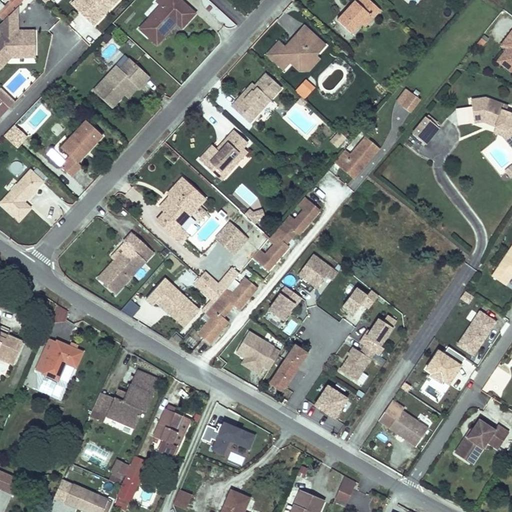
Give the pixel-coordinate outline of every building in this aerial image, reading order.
[(0,0),(0,15),(4,19),(22,0),(9,0),(10,0),(5,5),(0,0)] [(87,0),(74,0),(70,4),(77,11),(87,0)] [(116,0),(87,0),(77,11),(91,25),(106,11),(104,8),(106,5),(109,8),(116,0)] [(159,6),(138,28),(146,36),(153,28),(160,34),(169,24),(166,22),(170,18),(176,24),(180,28),(195,12),(181,0),(155,0),(154,1),(159,6)] [(352,0),(336,18),(352,33),(361,23),(369,14),(372,17),(380,9),(370,0),(352,0)] [(16,8),(0,23),(0,64),(1,65),(9,57),(26,56),(26,45),(34,45),(34,34),(22,34),(22,36),(16,37),(16,30),(16,8)] [(369,14),(361,23),(364,25),(372,17),(369,14)] [(169,24),(160,34),(153,28),(146,36),(157,45),(176,24),(170,18),(166,22),(169,24)] [(266,55),(282,70),(289,63),(293,59),(303,69),(315,57),(325,45),(305,26),(294,37),(296,39),(286,49),(284,48),(278,42),(266,55)] [(511,29),(501,44),(507,48),(497,60),(511,71),(511,29)] [(286,49),(296,39),(294,37),(284,48),(286,49)] [(315,57),(303,69),(308,73),(320,61),(315,57)] [(125,74),(134,64),(128,59),(119,69),(125,74)] [(289,63),(300,73),(303,69),(293,59),(289,63)] [(93,90),(112,108),(124,94),(121,91),(125,87),(129,90),(135,84),(138,87),(139,88),(148,77),(134,64),(125,74),(119,69),(116,66),(93,90)] [(280,88),(265,74),(254,87),(257,90),(253,94),(251,93),(244,101),(239,97),(230,107),(240,117),(244,113),(251,120),(280,88)] [(300,86),(308,93),(313,88),(306,80),(300,86)] [(121,91),(124,94),(128,97),(138,87),(135,84),(129,90),(125,87),(121,91)] [(239,97),(244,101),(251,93),(253,94),(257,90),(254,87),(251,85),(239,97)] [(420,99),(413,93),(403,106),(410,112),(420,99)] [(2,102),(7,108),(13,103),(7,97),(2,102)] [(472,99),(475,122),(483,121),(497,126),(500,128),(501,126),(507,128),(506,130),(511,136),(511,113),(505,111),(507,106),(485,98),(472,99)] [(251,120),(244,113),(240,117),(248,124),(251,120)] [(426,113),(425,115),(437,125),(438,123),(426,113)] [(437,125),(425,115),(411,131),(424,142),(437,125)] [(59,166),(70,176),(79,166),(76,162),(84,154),(82,151),(85,148),(87,150),(101,135),(85,120),(59,148),(68,156),(59,166)] [(500,128),(497,126),(494,132),(502,135),(511,147),(511,136),(506,130),(507,128),(501,126),(500,128)] [(349,133),(343,128),(340,131),(339,131),(331,140),(338,147),(346,137),(349,133)] [(198,159),(217,176),(221,172),(224,175),(237,162),(232,157),(242,146),(246,142),(233,130),(223,141),(226,143),(218,152),(215,150),(211,145),(198,159)] [(424,142),(411,131),(410,133),(423,144),(424,142)] [(379,149),(366,137),(351,155),(345,150),(334,162),(347,173),(352,168),(358,174),(379,149)] [(218,152),(226,143),(223,141),(215,150),(218,152)] [(232,157),(237,162),(247,151),(242,146),(232,157)] [(358,174),(352,168),(347,173),(353,179),(358,174)] [(0,200),(0,203),(17,220),(29,207),(23,201),(42,181),(29,169),(0,200)] [(155,220),(171,234),(204,198),(182,177),(166,193),(169,196),(173,200),(163,211),(155,220)] [(158,207),(163,211),(173,200),(169,196),(158,207)] [(320,210),(305,197),(269,238),(253,258),(268,271),(287,249),(286,244),(296,232),(301,232),(320,210)] [(247,212),(251,223),(265,217),(261,206),(247,212)] [(243,238),(229,225),(224,232),(222,230),(215,238),(231,253),(243,238)] [(97,277),(114,293),(145,259),(139,255),(147,247),(130,232),(122,241),(123,241),(127,245),(113,260),(97,277)] [(113,260),(127,245),(123,241),(110,257),(113,260)] [(139,255),(145,259),(152,252),(147,247),(139,255)] [(511,253),(509,251),(498,266),(511,274),(511,272),(511,265),(506,262),(511,253)] [(313,254),(299,274),(317,288),(327,275),(333,279),(337,273),(313,254)] [(511,274),(498,266),(492,275),(505,283),(511,274)] [(220,296),(227,288),(233,281),(226,275),(218,284),(204,271),(199,277),(214,291),(220,296)] [(165,277),(150,294),(146,298),(155,306),(158,302),(184,326),(199,309),(177,288),(171,283),(165,277)] [(214,291),(199,277),(194,282),(210,297),(215,302),(220,296),(214,291)] [(206,313),(205,313),(211,318),(198,333),(210,344),(227,324),(226,320),(223,317),(233,305),(237,308),(241,308),(257,288),(245,278),(233,293),(227,288),(220,296),(215,302),(214,303),(211,306),(206,313)] [(299,296),(287,287),(270,311),(284,321),(296,304),(294,303),(299,296)] [(367,296),(357,288),(344,306),(355,314),(363,303),(369,308),(378,295),(372,290),(367,296)] [(474,296),(465,290),(460,299),(468,304),(474,296)] [(215,302),(210,297),(201,308),(206,313),(211,306),(214,303),(215,302)] [(140,308),(131,300),(123,310),(133,317),(140,308)] [(62,324),(69,311),(56,304),(49,316),(62,324)] [(472,355),(495,321),(480,310),(456,345),(472,355)] [(394,327),(380,318),(372,331),(369,329),(360,343),(365,345),(375,352),(380,355),(385,348),(382,345),(394,327)] [(0,332),(1,334),(7,337),(8,333),(10,329),(0,324),(0,332)] [(0,352),(16,359),(24,340),(8,333),(7,337),(1,334),(0,332),(0,352)] [(273,348),(248,333),(236,353),(245,359),(242,364),(258,374),(262,366),(269,370),(279,352),(273,349),(273,348)] [(173,339),(178,343),(181,339),(176,335),(173,339)] [(57,341),(44,373),(59,379),(66,362),(76,367),(82,352),(57,341)] [(308,353),(295,345),(270,383),(281,390),(283,387),(285,388),(308,353)] [(375,352),(365,345),(360,352),(353,347),(348,354),(350,355),(340,370),(356,380),(375,352)] [(447,382),(465,358),(449,347),(445,353),(432,371),(447,382)] [(426,367),(432,371),(445,353),(439,350),(426,367)] [(16,359),(0,352),(0,357),(13,364),(16,359)] [(99,412),(134,427),(141,410),(145,412),(157,385),(135,375),(127,391),(124,399),(120,400),(114,398),(107,395),(99,412)] [(347,398),(328,385),(315,405),(335,418),(347,398)] [(127,391),(119,387),(114,398),(120,400),(124,399),(127,391)] [(99,412),(107,395),(100,391),(92,409),(99,412)] [(393,400),(380,420),(417,444),(429,426),(403,410),(405,407),(393,400)] [(173,411),(165,408),(154,436),(163,440),(159,450),(173,455),(177,445),(179,446),(184,433),(177,430),(182,417),(183,415),(173,411)] [(496,425),(480,416),(474,426),(469,433),(467,432),(456,449),(468,456),(473,448),(475,449),(480,441),(484,444),(488,437),(499,445),(510,428),(499,421),(496,425)] [(182,417),(177,430),(184,433),(190,421),(182,417)] [(223,452),(228,439),(249,447),(254,434),(223,421),(219,431),(215,429),(215,428),(206,424),(206,425),(202,434),(201,438),(210,441),(211,438),(215,440),(212,448),(223,452)] [(484,444),(480,441),(475,449),(473,448),(468,456),(474,460),(484,444)] [(119,489),(116,495),(129,500),(146,463),(133,457),(127,470),(135,473),(126,492),(119,489)] [(115,459),(113,465),(119,468),(122,462),(115,459)] [(119,468),(113,465),(111,469),(123,474),(127,464),(122,462),(119,468)] [(308,468),(302,465),(297,475),(303,478),(308,468)] [(121,485),(119,489),(126,492),(135,473),(127,470),(121,485)] [(0,471),(0,488),(11,493),(17,479),(0,471)] [(356,482),(345,478),(338,497),(349,501),(356,482)] [(65,500),(72,484),(62,479),(55,496),(65,500)] [(65,500),(92,511),(106,511),(111,501),(72,484),(65,500)] [(151,484),(142,489),(147,498),(156,493),(151,484)] [(179,489),(173,503),(185,508),(191,494),(179,489)] [(231,490),(221,511),(242,511),(248,498),(231,490)] [(290,511),(317,511),(322,500),(300,490),(290,511)]
